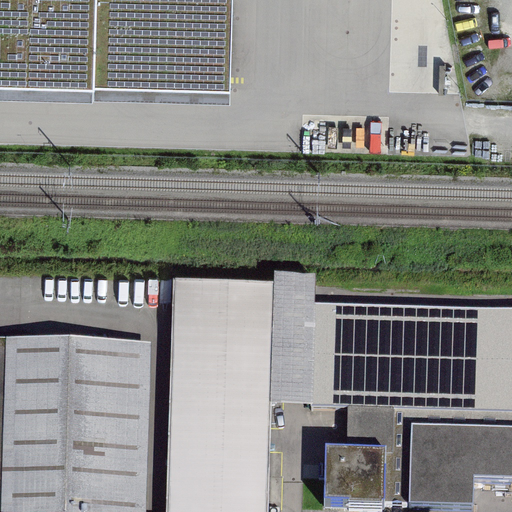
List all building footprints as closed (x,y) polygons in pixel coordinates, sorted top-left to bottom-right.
[(0,0),(0,89),(232,97),(234,0),(0,0)] [(232,97),(0,89),(0,102),(231,109),(232,97)] [(273,292),(174,290),(168,511),(268,511),(270,414),(317,415),(319,315),(320,284),(273,283),(273,292)] [(511,318),(319,315),(317,415),(347,415),(346,465),(325,464),(324,511),(475,511),(476,493),(511,493),(511,318)] [(149,511),(153,351),(0,345),(0,511),(149,511)]
